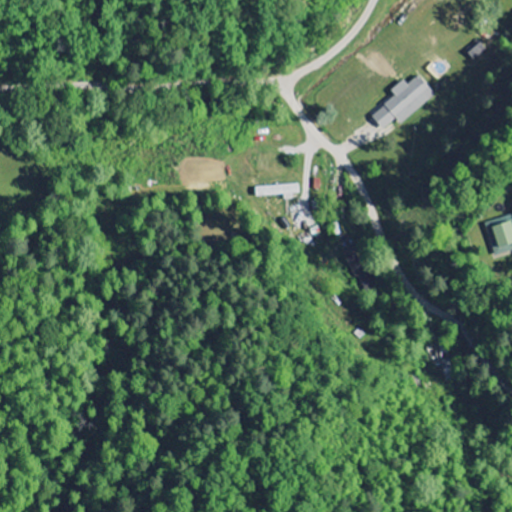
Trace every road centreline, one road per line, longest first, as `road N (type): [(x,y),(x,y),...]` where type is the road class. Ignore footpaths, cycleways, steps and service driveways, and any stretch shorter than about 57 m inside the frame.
road 1 (residential): [(372,0),(325,57),(283,77),(0,91)]
road 2 (residential): [(511,385),(469,330),(411,284),(366,192),(283,77)]
